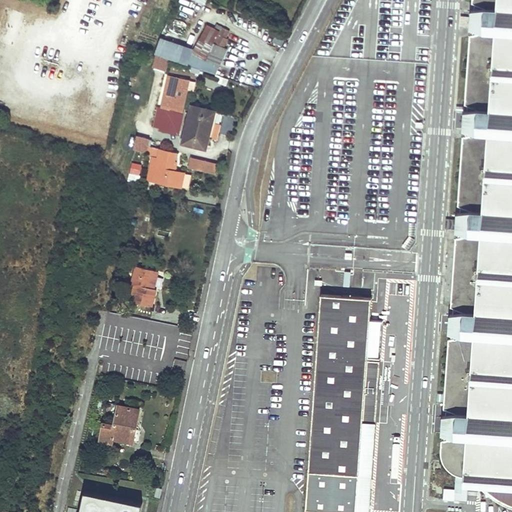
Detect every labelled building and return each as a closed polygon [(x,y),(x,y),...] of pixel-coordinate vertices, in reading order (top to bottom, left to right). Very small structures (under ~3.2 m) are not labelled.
[(202,0),(177,0),(172,14),(192,23),(202,0)] [(511,0),(471,0),(441,423),(440,437),(440,442),(440,449),(440,453),(442,458),(444,462),(448,466),(451,468),(455,471),(458,472),(461,472),(463,473),(463,481),(467,481),(467,479),(481,480),(481,482),(482,484),(485,487),(488,490),(492,492),(496,495),(500,497),(504,499),(510,502),(511,502),(511,0)] [(215,34),(219,27),(214,25),(211,32),(215,34)] [(217,35),(212,45),(221,49),(226,38),(223,37),(226,30),(219,27),(215,34),(217,35)] [(211,32),(202,28),(192,54),(204,59),(215,34),(211,32)] [(217,35),(215,34),(204,59),(217,65),(221,57),(212,52),(214,48),(212,47),(212,45),(217,35)] [(152,68),(166,72),(170,59),(157,55),(152,68)] [(185,76),(175,74),(168,105),(179,107),(185,76)] [(210,109),(189,105),(182,141),(204,145),(210,109)] [(168,149),(158,147),(151,176),(161,178),(168,149)] [(191,157),(188,168),(213,175),(216,164),(191,157)] [(141,183),(142,164),(131,164),(130,182),(141,183)] [(160,272),(135,265),(132,283),(134,284),(130,300),(154,306),(158,289),(156,288),(160,272)] [(371,292),(321,288),(308,465),(359,469),(362,418),(375,419),(379,356),(367,355),(368,330),(371,292)] [(381,331),(368,330),(367,355),(379,356),(381,331)] [(131,443),(138,411),(117,407),(113,427),(102,425),(98,444),(110,446),(111,439),(131,443)] [(145,511),(148,496),(92,484),(85,511),(145,511)]
